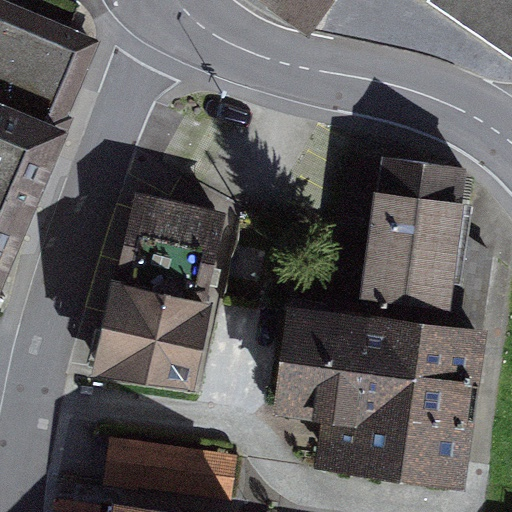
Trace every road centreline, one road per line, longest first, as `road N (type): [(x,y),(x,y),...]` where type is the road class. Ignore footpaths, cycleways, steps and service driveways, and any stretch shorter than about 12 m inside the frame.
road 1 (residential): [(157,0),(137,86),(21,417)]
road 2 (tertiary): [(511,141),(482,119),(395,86),(285,66),(200,15),(189,0)]
